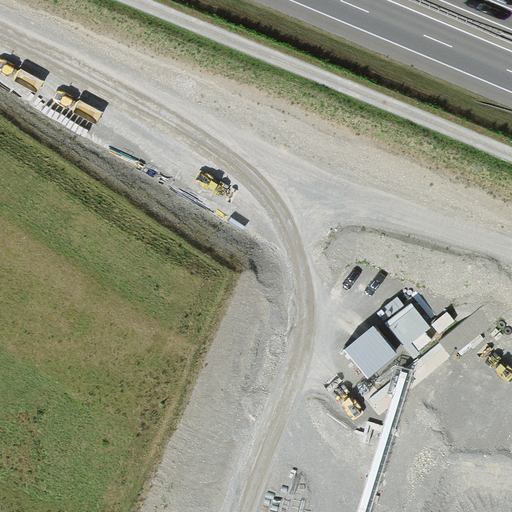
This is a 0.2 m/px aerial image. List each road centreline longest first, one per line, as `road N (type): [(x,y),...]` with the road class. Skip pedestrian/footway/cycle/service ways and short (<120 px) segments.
road 1 (track): [(511,149),(147,0)]
road 2 (motorway): [(343,0),(511,70)]
